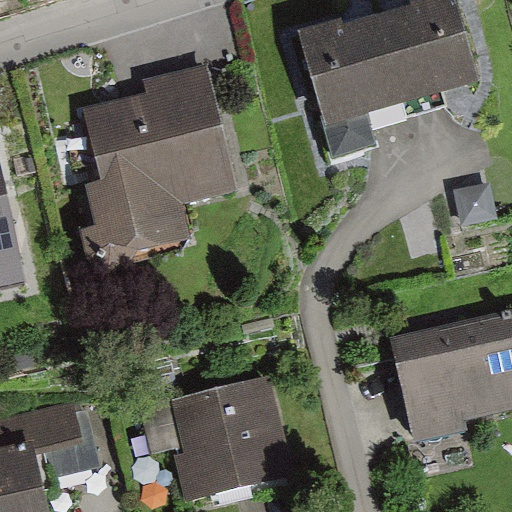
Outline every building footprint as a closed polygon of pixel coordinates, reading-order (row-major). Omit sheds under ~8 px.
[(471,0),(452,0),(318,35),(350,154),(382,146),(376,121),(495,90),(471,0)] [(161,104),(94,117),(124,269),(211,252),(202,208),(249,199),(223,66),(156,79),(161,104)] [(0,250),(22,246),(0,150),(0,250)] [(511,421),(511,316),(391,344),(416,454),(468,442),(466,432),(511,421)] [(283,385),(184,406),(205,506),(304,486),(283,385)] [(45,451),(0,460),(0,511),(68,511),(64,491),(96,484),(82,416),(40,425),(45,451)]
